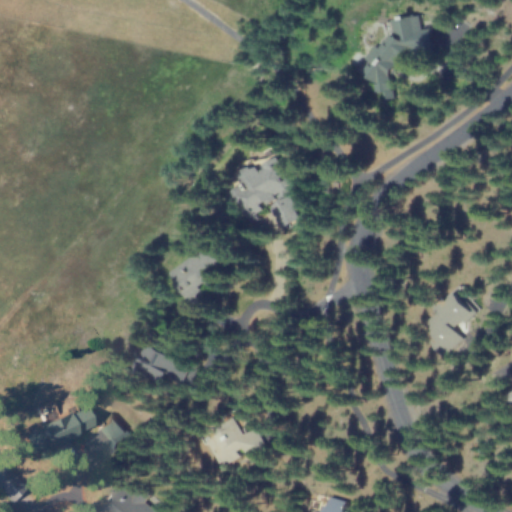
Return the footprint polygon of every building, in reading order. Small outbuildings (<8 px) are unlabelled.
[(372,72),(385,79),(388,98),(401,95),(398,79),(402,72),(401,66),(407,57),(412,56),(416,50),(441,45),(437,25),(425,27),(423,15),(413,17),(409,14),(396,17),(398,28),(372,72)] [(253,217),(269,210),(266,204),(282,197),(280,193),(296,186),(283,157),(259,167),(262,174),(251,178),(255,188),(243,193),(253,217)] [(309,217),(298,194),(280,202),(290,226),(309,217)] [(173,269),(185,286),(196,279),(200,284),(229,265),(213,242),(173,269)] [(446,341),(477,307),(457,288),(440,306),(442,308),(427,323),(446,341)] [(178,346),(156,336),(142,366),(176,382),(186,361),(174,355),(178,346)] [(93,424),(87,406),(22,430),(30,452),(79,435),(77,430),(93,424)] [(134,432),(115,412),(98,429),(116,449),(134,432)] [(223,465),(244,456),(234,434),(225,438),(223,434),(211,439),(223,465)] [(158,511),(157,507),(148,501),(145,489),(137,491),(123,482),(107,507),(108,511),(158,511)] [(350,511),(354,501),(332,495),(326,511),(321,511),(320,511),(350,511)]
